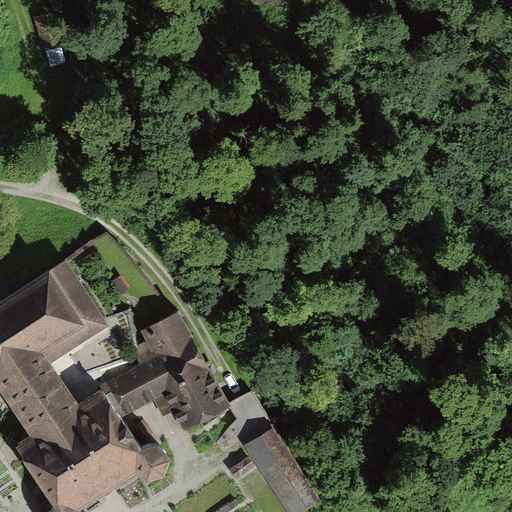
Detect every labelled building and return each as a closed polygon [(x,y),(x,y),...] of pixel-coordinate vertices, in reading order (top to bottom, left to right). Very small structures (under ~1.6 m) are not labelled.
[(66,262),(0,306),(0,390),(34,440),(18,451),(48,494),(36,502),(42,511),(82,511),(138,475),(142,479),(148,482),(155,482),(161,479),(165,476),(167,470),(168,463),(165,457),(161,453),(155,450),(147,450),(141,454),(118,419),(103,396),(79,412),(48,364),(109,326),(66,262)] [(228,404),(177,310),(145,328),(159,354),(122,374),(123,378),(103,396),(118,419),(156,398),(164,413),(175,407),(186,427),(228,404)] [(253,391),(228,404),(237,419),(217,443),(225,454),(240,441),(245,446),(275,429),(253,391)] [(303,511),(321,502),(275,429),(245,446),(287,511),(303,511)] [(248,457),(232,469),(237,476),(253,464),(248,457)]
